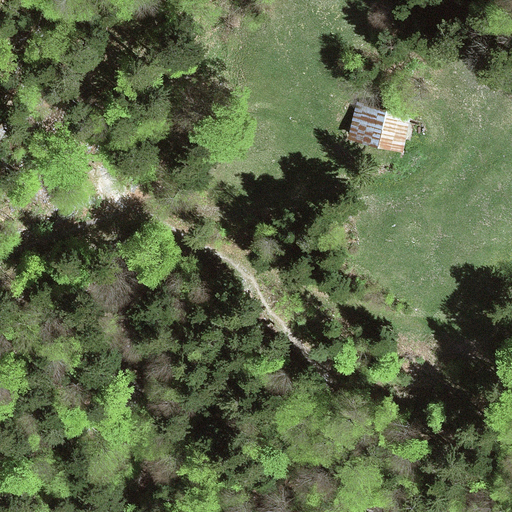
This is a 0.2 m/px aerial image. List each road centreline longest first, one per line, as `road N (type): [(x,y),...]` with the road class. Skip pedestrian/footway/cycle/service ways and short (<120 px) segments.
road 1 (track): [(136,209),(154,194),(229,211),(407,177)]
road 2 (track): [(244,269),(448,328),(511,334)]
road 3 (track): [(0,259),(63,227),(136,209),(244,269)]
